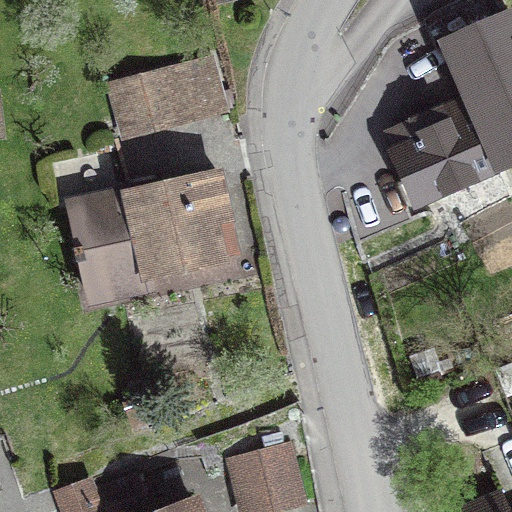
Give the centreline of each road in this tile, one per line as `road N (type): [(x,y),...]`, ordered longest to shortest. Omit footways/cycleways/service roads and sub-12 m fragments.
road 1 (residential): [(375,511),(297,179),(292,111)]
road 2 (unknown): [(54,511),(343,375)]
road 3 (residential): [(292,111),(413,0)]
road 4 (residential): [(292,111),(289,51),(325,0)]
